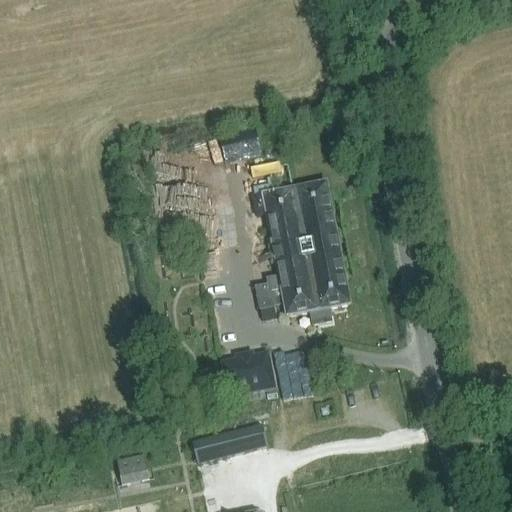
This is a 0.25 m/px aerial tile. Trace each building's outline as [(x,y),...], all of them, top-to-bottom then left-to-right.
[(220,139),(226,163),(261,154),(255,131),(220,139)] [(279,165),(252,168),(253,178),(280,174),(279,165)] [(287,319),(310,314),(313,327),(331,323),(329,311),(351,306),(326,185),(263,197),(267,218),(279,279),(266,281),(267,287),(256,289),(261,311),(274,309),(274,308),(284,305),(287,319)] [(263,197),(254,199),(251,200),(256,220),(267,218),(263,197)] [(237,361),(222,364),(229,399),(276,390),(269,355),(254,358),(253,354),(237,357),(237,361)] [(292,395),(311,392),(307,355),(287,357),(292,395)] [(261,426),(192,444),(198,466),(267,448),(261,426)] [(140,478),(142,484),(149,482),(145,459),(117,465),(122,488),(130,486),(129,481),(140,478)]
